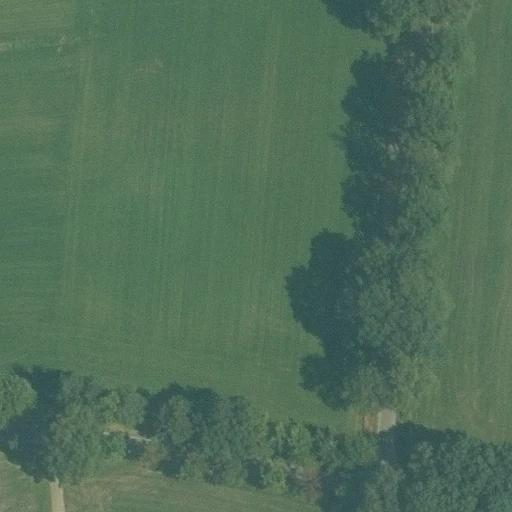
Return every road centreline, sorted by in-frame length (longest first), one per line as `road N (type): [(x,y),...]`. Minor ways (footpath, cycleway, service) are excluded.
road 1 (unclassified): [(378,492),(421,0)]
road 2 (unclassified): [(378,492),(99,440),(0,434)]
